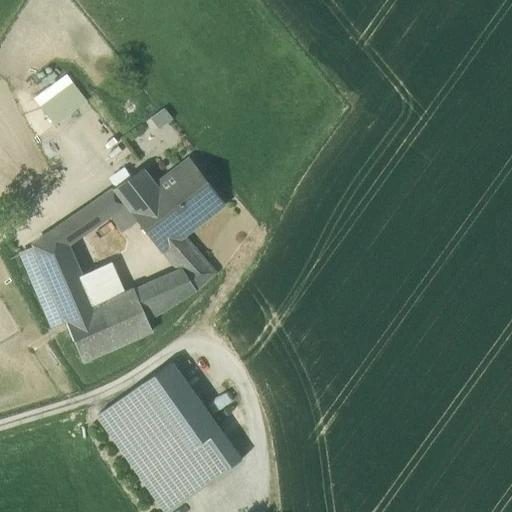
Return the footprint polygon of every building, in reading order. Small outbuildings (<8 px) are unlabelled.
[(33,97),(41,109),(73,85),(65,74),(33,97)] [(41,109),(54,125),(86,101),(73,85),(41,109)] [(149,119),(159,130),(172,120),(163,109),(149,119)] [(148,192),(181,235),(222,203),(190,160),(155,187),(148,192)] [(172,265),(178,270),(195,291),(215,273),(181,235),(148,192),(155,187),(142,169),(112,189),(113,189),(71,218),(81,235),(108,216),(125,205),(138,222),(161,251),(172,265)] [(125,205),(108,216),(120,234),(138,222),(125,205)] [(71,218),(58,227),(66,245),(81,235),(71,218)] [(152,331),(147,321),(133,290),(125,293),(93,307),(80,276),(66,245),(58,227),(32,244),(33,247),(41,265),(60,309),(66,324),(82,362),(152,331)] [(28,270),(41,265),(33,247),(21,252),(28,270)] [(80,276),(93,307),(125,293),(112,262),(80,276)] [(47,314),(60,309),(41,265),(28,270),(47,314)] [(147,321),(195,291),(178,270),(133,290),(147,321)] [(66,324),(60,309),(47,314),(54,329),(66,324)] [(170,363),(136,387),(185,455),(218,431),(170,363)] [(168,511),(240,461),(218,431),(185,455),(136,387),(97,415),(164,511),(168,511)]
